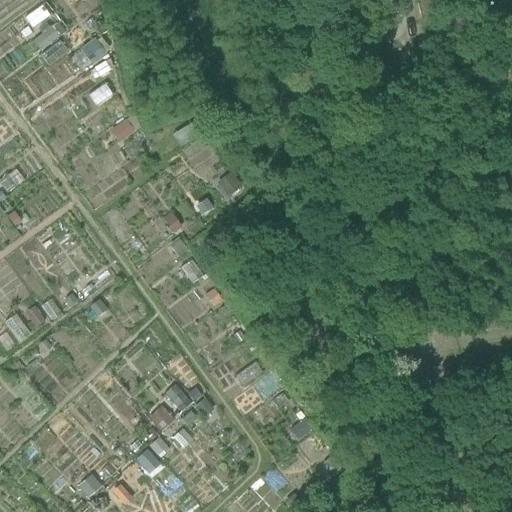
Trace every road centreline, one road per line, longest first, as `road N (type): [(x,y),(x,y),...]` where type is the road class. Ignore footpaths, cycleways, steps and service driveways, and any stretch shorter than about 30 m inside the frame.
road 1 (unclassified): [(351,0),(451,511)]
road 2 (track): [(274,95),(303,207),(319,333),(379,467),(376,511)]
road 3 (track): [(178,0),(225,61),(274,95),(366,77)]
